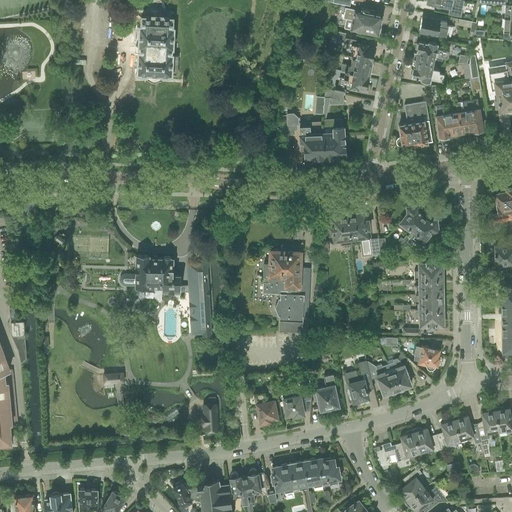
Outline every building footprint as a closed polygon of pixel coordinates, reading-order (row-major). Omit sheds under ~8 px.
[(425,0),(426,1),(426,2),(436,4),(444,6),(450,7),(449,15),(461,17),(464,0),(461,0),(425,0)] [(345,7),(343,19),(345,19),(343,28),(351,30),(352,28),(355,29),(356,31),(361,32),(362,30),(367,31),(377,33),(378,31),(379,30),(380,25),(379,24),(381,15),(373,13),(374,10),(364,8),(361,7),(360,9),(354,8),(353,9),(345,7)] [(138,53),(137,73),(139,73),(140,74),(141,75),(142,75),(143,75),(144,75),(145,75),(146,75),(147,74),(150,74),(151,75),(157,76),(159,74),(161,74),(162,75),(163,76),(164,76),(165,76),(166,76),(167,76),(168,76),(169,76),(169,75),(170,75),(172,75),(172,68),(177,68),(177,55),(172,55),(172,54),(170,54),(171,48),(172,48),(173,28),(172,28),(172,18),(162,17),(162,16),(152,15),(152,17),(141,16),(141,26),(139,26),(138,47),(140,47),(140,53),(138,53)] [(419,31),(437,35),(439,35),(439,36),(446,37),(446,36),(449,37),(451,26),(446,25),(446,22),(440,21),(440,20),(421,17),(419,31)] [(337,31),(335,39),(341,40),(341,42),(347,43),(346,48),(354,49),(352,57),(372,61),(374,48),(367,46),(367,45),(355,42),(357,35),(347,33),(346,33),(337,31)] [(415,52),(414,58),(418,59),(433,62),(434,57),(442,59),(441,61),(447,61),(448,57),(447,57),(449,49),(437,47),(437,45),(425,43),(425,42),(423,41),(422,42),(419,42),(419,44),(417,43),(416,49),(418,49),(417,51),(417,53),(415,52)] [(460,54),(458,62),(467,62),(468,55),(460,54)] [(349,72),(369,76),(369,73),(371,73),(373,64),(371,63),(372,61),(352,57),(350,66),(343,65),(342,70),(349,72)] [(433,62),(418,59),(414,58),(413,64),(414,65),(414,69),(412,69),(411,74),(413,74),(412,77),(416,77),(415,78),(418,79),(418,78),(431,80),(431,78),(442,81),(444,73),(439,72),(440,69),(432,68),(433,62)] [(474,60),(467,62),(468,63),(471,77),(476,76),(477,76),(474,60)] [(507,69),(489,73),(492,90),(497,89),(499,100),(495,100),(497,108),(500,108),(501,109),(502,109),(503,112),(511,110),(511,108),(511,107),(511,61),(505,62),(507,69)] [(335,85),(334,91),(343,93),(345,93),(346,86),(358,89),(358,87),(366,89),(369,76),(349,72),(345,71),(343,78),(340,77),(339,85),(335,85)] [(471,77),(469,78),(471,90),(479,89),(477,76),(476,76),(471,77)] [(326,89),(325,97),(341,100),(343,93),(334,91),(326,89)] [(316,96),(315,106),(323,107),(324,97),(316,96)] [(455,101),(457,111),(458,112),(461,132),(472,130),(472,131),(473,131),(473,134),(475,135),(481,134),(482,133),(482,129),(477,97),(455,101)] [(402,146),(416,144),(427,142),(432,141),(426,101),(404,104),(407,123),(399,125),(401,136),(397,137),(396,139),(396,143),(399,145),(402,145),(402,146)] [(461,132),(458,112),(457,111),(450,112),(445,113),(443,104),(435,106),(436,114),(435,114),(439,136),(440,136),(441,140),(442,141),(448,140),(449,138),(448,135),(449,135),(449,134),(461,132)] [(282,115),(284,133),(294,133),(294,128),(296,128),(296,123),(298,123),(297,117),(293,113),(287,114),(288,115),(282,115)] [(323,119),(322,119),(322,124),(324,156),(326,156),(327,158),(331,158),(332,156),(345,156),(345,142),(344,135),(344,126),(341,126),(342,123),(323,119)] [(322,124),(300,125),(300,133),(301,155),(301,156),(302,156),(302,157),(303,157),(314,157),(316,160),(322,159),(322,157),(324,156),(322,124)] [(498,192),(496,196),(497,204),(496,204),(498,213),(492,214),(494,226),(511,222),(511,186),(506,188),(507,190),(498,192)] [(408,229),(412,231),(425,214),(419,209),(418,210),(417,205),(415,205),(413,204),(410,204),(409,206),(407,206),(407,213),(397,226),(405,233),(408,229)] [(348,214),(347,214),(351,244),(361,242),(360,237),(370,235),(368,219),(365,220),(363,212),(355,213),(353,212),(350,212),(348,214)] [(351,244),(347,214),(345,214),(343,213),(341,213),(339,215),(330,217),(332,224),(328,225),(331,243),(341,241),(342,245),(351,244)] [(425,214),(412,231),(416,234),(413,238),(421,244),(431,231),(437,230),(437,228),(438,226),(438,223),(436,222),(436,219),(432,220),(432,219),(425,214)] [(398,241),(402,244),(408,237),(406,235),(403,239),(401,237),(398,241)] [(369,236),(360,237),(361,242),(363,256),(379,254),(379,253),(380,253),(378,238),(377,238),(377,237),(370,238),(369,236)] [(504,267),(504,273),(511,272),(511,240),(506,241),(506,245),(494,246),(494,263),(495,263),(495,267),(504,267)] [(319,256),(327,256),(328,241),(320,241),(319,256)] [(263,273),(262,293),(279,293),(279,299),(278,299),(274,307),(277,315),(279,315),(278,330),(301,331),(301,333),(307,333),(308,320),(309,321),(309,319),(308,319),(309,277),(310,267),(299,267),(300,252),(278,251),(277,249),(274,249),(273,251),(270,251),(269,263),(263,263),(263,273)] [(123,278),(123,280),(124,281),(125,283),(127,283),(136,283),(136,286),(162,286),(162,291),(179,291),(179,290),(180,285),(180,274),(176,274),(176,271),(173,271),(173,258),(170,258),(170,257),(164,256),(164,258),(149,258),(149,255),(136,255),(136,257),(136,274),(128,274),(125,275),(124,276),(123,278)] [(415,270),(415,279),(420,279),(442,279),(442,278),(444,276),(443,273),(442,271),(442,263),(435,263),(435,261),(427,261),(427,263),(418,263),(418,270),(415,270)] [(180,285),(179,290),(181,290),(181,291),(185,291),(186,291),(187,291),(188,292),(189,309),(191,333),(202,333),(202,334),(211,333),(206,262),(198,262),(198,272),(198,274),(198,276),(197,277),(197,279),(195,281),(196,282),(192,286),(190,284),(189,284),(188,284),(187,285),(186,285),(185,285),(181,285),(180,285)] [(415,286),(415,294),(442,294),(442,279),(420,279),(415,279),(415,280),(418,280),(418,285),(415,286)] [(511,285),(501,285),(501,349),(511,349),(511,285)] [(415,309),(442,309),(442,294),(415,294),(415,303),(418,303),(418,309),(415,309)] [(418,309),(415,309),(415,319),(419,319),(419,325),(425,325),(425,328),(435,327),(435,325),(443,325),(442,317),(444,315),(444,312),(442,310),(442,309),(418,309)] [(20,364),(26,359),(23,322),(10,322),(11,336),(17,350),(20,364)] [(386,344),(397,345),(397,337),(386,337),(386,344)] [(414,360),(418,361),(418,362),(426,364),(426,365),(427,369),(430,370),(433,370),(435,368),(436,365),(437,365),(439,357),(438,356),(439,349),(421,344),(421,345),(416,344),(414,353),(415,353),(414,360)] [(0,445),(0,443),(1,443),(4,443),(10,436),(9,433),(9,424),(15,423),(11,377),(8,369),(7,367),(6,363),(5,364),(3,359),(4,358),(4,356),(0,346),(0,445)] [(401,353),(399,356),(399,357),(404,362),(407,359),(401,353)] [(394,361),(388,363),(397,389),(399,389),(400,389),(400,390),(401,390),(402,390),(402,389),(403,389),(404,388),(404,387),(406,386),(405,386),(410,384),(411,383),(409,379),(410,378),(406,369),(404,364),(402,365),(400,361),(397,358),(393,359),(394,361)] [(356,369),(343,373),(347,388),(350,397),(352,396),(353,401),(360,400),(361,401),(367,400),(367,398),(368,397),(367,395),(368,395),(365,387),(373,385),(370,375),(367,363),(366,361),(366,360),(364,360),(364,361),(357,363),(361,377),(358,377),(356,369)] [(378,373),(375,365),(366,361),(370,375),(376,374),(378,373)] [(397,389),(388,363),(382,365),(381,363),(375,365),(378,373),(376,374),(378,379),(377,380),(381,389),(383,393),(385,393),(389,392),(391,392),(392,392),(393,392),(394,392),(395,391),(396,391),(396,390),(397,389)] [(103,373),(104,382),(123,381),(123,372),(103,373)] [(325,385),(315,388),(318,400),(320,410),(322,409),(323,410),(328,409),(329,408),(338,406),(336,397),(338,397),(336,387),(333,374),(326,375),(323,376),(325,385)] [(281,389),(284,406),(286,416),(288,416),(288,417),(292,416),(291,415),(293,415),(294,417),(304,415),(301,401),(304,401),(303,399),(311,398),(312,385),(297,387),(296,386),(293,386),(293,384),(281,386),(281,388),(281,389)] [(248,409),(257,407),(260,423),(271,421),(270,419),(277,418),(274,400),(267,401),(265,391),(247,394),(248,409)] [(204,428),(204,430),(218,430),(216,401),(202,402),(203,411),(201,411),(202,428),(204,428)] [(484,427),(478,428),(480,438),(481,441),(484,454),(490,453),(488,445),(489,443),(489,441),(490,440),(491,438),(491,437),(490,432),(499,431),(498,424),(495,407),(493,407),(491,408),(489,409),(487,410),(487,411),(482,412),(483,422),(484,424),(484,427)] [(497,407),(495,407),(499,431),(506,429),(507,433),(511,432),(511,424),(509,408),(504,409),(503,407),(501,407),(499,407),(497,407)] [(455,416),(453,416),(456,424),(460,439),(467,437),(467,439),(469,440),(474,439),(475,442),(475,443),(481,441),(480,438),(478,428),(477,428),(477,425),(471,427),(470,425),(470,424),(468,415),(462,417),(462,415),(459,415),(457,416),(455,416)] [(444,435),(437,437),(441,449),(454,445),(455,443),(454,441),(460,439),(453,416),(451,417),(449,418),(448,419),(446,420),(446,422),(441,423),(444,435)] [(233,427),(232,427),(233,435),(241,434),(240,426),(239,426),(238,423),(233,424),(233,427)] [(415,428),(413,429),(420,452),(433,448),(434,451),(441,449),(437,437),(430,439),(427,428),(422,429),(421,428),(419,428),(417,428),(415,428)] [(420,452),(413,429),(411,429),(409,430),(407,431),(405,432),(406,434),(400,436),(402,443),(391,446),(390,443),(382,445),(386,457),(394,454),(396,462),(409,458),(408,455),(420,452)] [(325,457),(318,459),(323,487),(339,484),(338,478),(340,478),(338,466),(336,467),(335,458),(332,458),(331,457),(325,458),(325,457)] [(315,458),(303,460),(308,489),(309,489),(308,486),(313,485),(314,488),(323,487),(318,459),(316,459),(315,458)] [(303,460),(289,463),(293,487),(298,486),(299,491),(308,489),(303,460)] [(293,487),(289,463),(283,464),(280,466),(272,468),(273,472),(272,472),(272,474),(271,474),(273,485),(276,484),(276,490),(284,489),(284,494),(294,492),(293,487)] [(473,463),(468,465),(471,473),(479,471),(477,466),(473,463)] [(454,465),(447,467),(449,473),(456,471),(454,465)] [(249,475),(244,476),(249,503),(251,502),(255,502),(254,492),(261,491),(268,494),(267,489),(264,472),(258,473),(258,472),(256,473),(256,470),(254,468),(251,469),(249,471),(250,474),(248,474),(249,475)] [(404,500),(405,502),(425,487),(421,482),(422,481),(422,479),(419,474),(422,472),(418,468),(415,469),(405,477),(409,482),(399,489),(403,494),(402,495),(402,497),(403,499),(404,500)] [(249,503),(244,476),(240,477),(239,476),(238,476),(238,473),(235,471),(232,472),(231,474),(231,477),(230,477),(233,495),(240,494),(242,504),(246,503),(249,503)] [(199,485),(200,496),(202,511),(231,511),(228,483),(220,485),(220,484),(219,484),(219,481),(219,480),(213,480),(213,479),(197,481),(197,482),(197,485),(199,485)] [(193,497),(200,496),(199,485),(197,485),(197,482),(183,484),(183,483),(181,483),(179,483),(176,484),(175,485),(173,486),(182,504),(192,499),(191,498),(193,497)] [(425,487),(405,502),(407,504),(408,505),(410,507),(412,508),(413,507),(416,511),(422,507),(426,511),(439,502),(448,501),(447,491),(433,492),(431,492),(430,492),(428,493),(425,487)] [(78,498),(78,499),(80,499),(79,511),(94,511),(95,511),(96,511),(96,510),(96,507),(97,507),(97,499),(97,489),(84,489),(82,488),(81,488),(80,488),(78,488),(78,498)] [(269,501),(280,499),(279,493),(275,493),(274,488),(267,489),(268,494),(269,501)] [(112,491),(107,500),(99,511),(118,511),(119,511),(117,511),(124,498),(118,495),(118,493),(116,491),(114,492),(112,491)] [(50,498),(45,499),(46,509),(46,511),(72,511),(71,502),(70,492),(60,493),(58,493),(56,492),(53,492),(52,494),(50,494),(50,498)] [(32,494),(14,496),(15,506),(16,511),(34,511),(33,504),(34,504),(33,501),(32,494)] [(367,511),(367,510),(365,507),(363,507),(358,500),(355,503),(354,502),(353,504),(352,503),(345,509),(344,508),(340,511),(337,507),(331,511),(367,511)]
